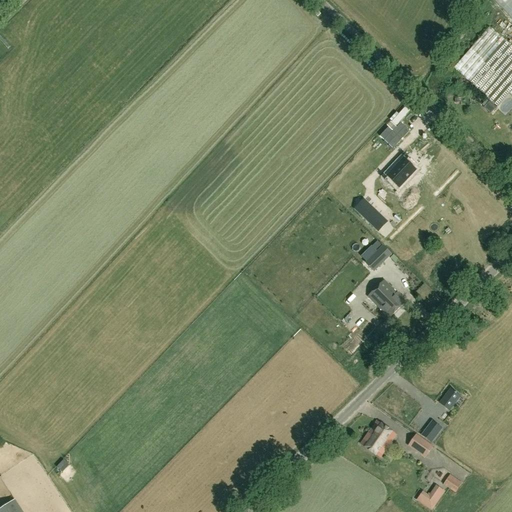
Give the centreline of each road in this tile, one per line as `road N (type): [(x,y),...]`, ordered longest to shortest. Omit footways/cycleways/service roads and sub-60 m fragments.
road 1 (tertiary): [(246,511),(511,253)]
road 2 (unclassified): [(511,186),(316,0)]
